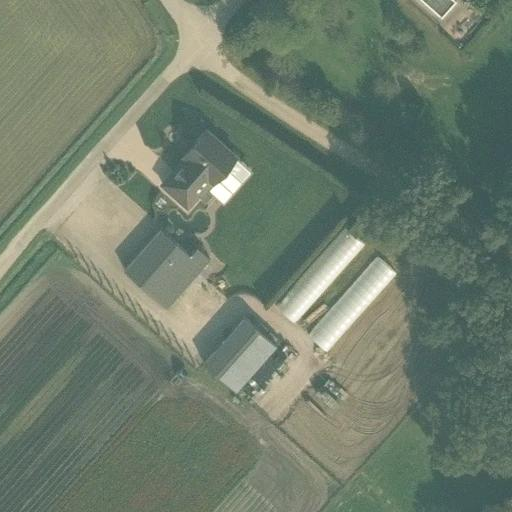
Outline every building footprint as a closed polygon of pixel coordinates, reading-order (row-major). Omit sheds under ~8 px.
[(212,182),(212,183),(236,156),(206,129),(183,155),(185,157),(162,184),(189,208),(212,182)] [(364,245),(345,228),(276,307),(294,323),(364,245)] [(190,254),(161,229),(124,270),(167,308),(210,259),(196,247),(190,254)] [(307,334),(325,350),(395,273),(377,257),(307,334)] [(277,344),(243,315),(203,362),(235,391),(277,344)] [(480,435),(511,419),(511,410),(510,407),(475,425),(480,435)]
